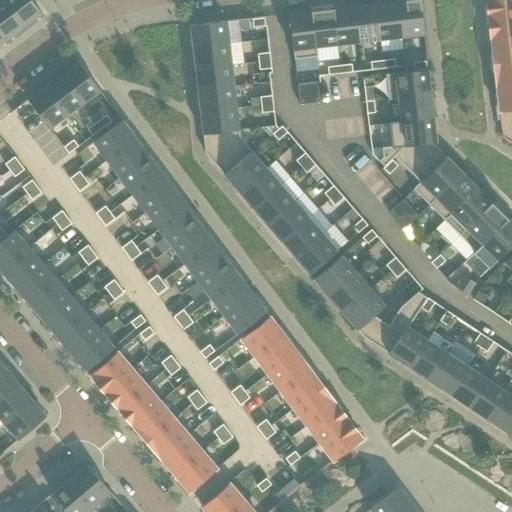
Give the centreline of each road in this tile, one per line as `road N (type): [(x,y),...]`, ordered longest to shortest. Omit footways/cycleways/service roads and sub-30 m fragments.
road 1 (residential): [(142,0),(85,18),(0,80)]
road 2 (residential): [(80,418),(165,511)]
road 3 (residential): [(0,322),(80,418)]
